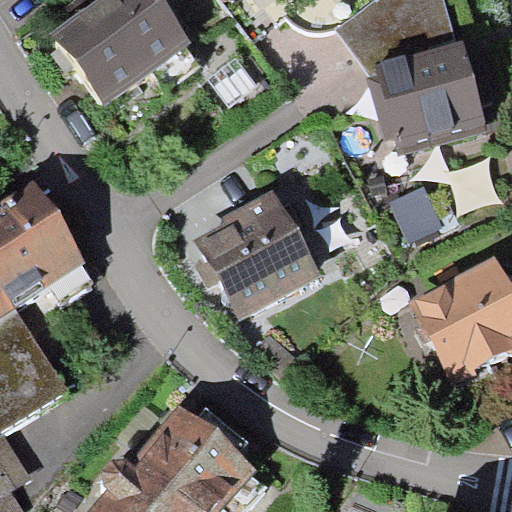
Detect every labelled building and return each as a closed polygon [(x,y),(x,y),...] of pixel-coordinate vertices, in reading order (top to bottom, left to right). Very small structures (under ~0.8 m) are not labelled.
[(177,0),(103,0),(66,28),(120,101),(206,38),(177,0)] [(460,0),(382,0),(350,23),(387,69),(410,144),(502,122),(481,34),(460,0)] [(290,180),(206,223),(253,315),(337,272),(290,180)] [(34,191),(0,213),(0,327),(87,267),(34,191)] [(511,269),(505,254),(413,295),(450,378),(511,350),(511,269)] [(0,448),(70,404),(20,324),(0,337),(0,448)] [(222,511),(253,474),(173,409),(89,511),(222,511)]
